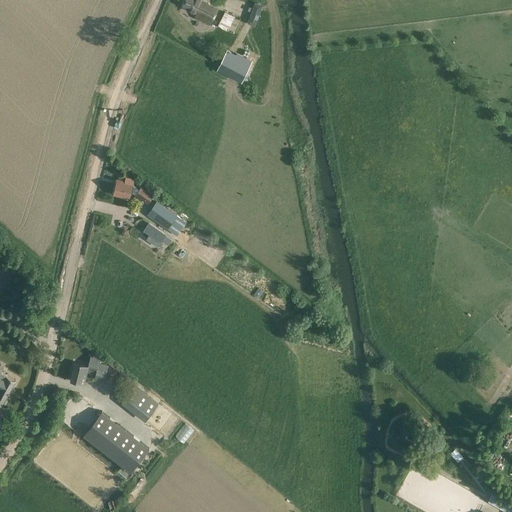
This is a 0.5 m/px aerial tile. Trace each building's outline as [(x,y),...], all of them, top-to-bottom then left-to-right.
[(194,18),(203,22),(209,25),(217,8),(200,0),(183,0),(181,5),(196,13),(194,18)] [(217,26),(233,34),(240,20),(224,12),(217,26)] [(227,50),(217,70),(240,82),(251,60),(238,54),(237,56),(227,50)] [(132,184),(134,180),(126,178),(125,182),(116,180),(113,193),(129,197),(131,191),(136,194),(135,195),(147,203),(153,194),(141,185),(139,189),(132,184)] [(147,214),(176,235),(185,222),(156,202),(147,214)] [(149,222),(143,230),(149,235),(146,239),(157,247),(166,234),(149,222)] [(212,324),(230,301),(176,259),(158,282),(212,324)] [(258,288),(253,295),(258,299),(264,292),(258,288)] [(99,363),(100,357),(91,355),(88,365),(75,362),(70,380),(84,384),(87,370),(96,372),(94,379),(104,381),(108,366),(99,363)] [(121,369),(108,359),(106,362),(119,373),(121,369)] [(0,402),(2,404),(15,380),(1,372),(3,367),(0,364),(0,402)] [(123,403),(139,416),(153,399),(136,385),(129,395),(123,403)] [(149,448),(102,411),(83,435),(130,472),(149,448)] [(418,433),(413,441),(418,445),(424,436),(418,433)] [(120,468),(116,474),(124,480),(128,474),(120,468)]
